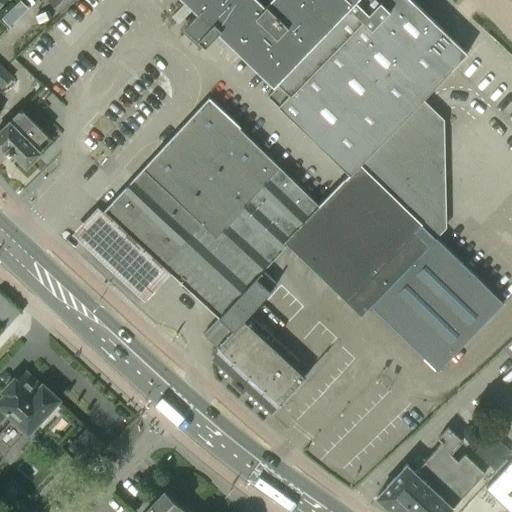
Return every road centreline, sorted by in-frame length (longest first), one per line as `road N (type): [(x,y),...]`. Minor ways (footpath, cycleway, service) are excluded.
road 1 (secondary): [(183,402),(0,234)]
road 2 (secondary): [(322,511),(183,402)]
road 3 (unclassified): [(74,511),(183,402)]
